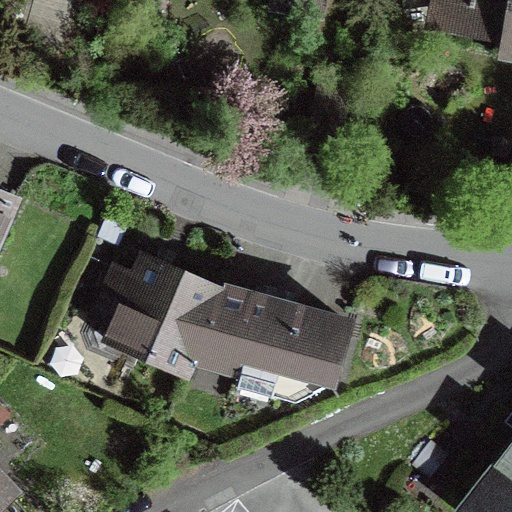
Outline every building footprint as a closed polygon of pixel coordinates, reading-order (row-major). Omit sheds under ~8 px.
[(321,13),(323,0),(270,0),(270,5),(321,13)] [(511,0),(467,0),(462,32),(511,40),(511,0)] [(340,140),(349,88),(316,83),(308,135),(340,140)] [(0,229),(13,198),(0,192),(0,229)] [(185,374),(192,358),(222,288),(144,255),(135,276),(116,268),(100,304),(119,312),(107,341),(185,374)] [(222,288),(192,358),(314,392),(331,383),(348,323),(222,288)] [(511,511),(511,437),(464,497),(482,511),(511,511)] [(0,502),(11,492),(2,483),(7,479),(0,471),(0,502)]
